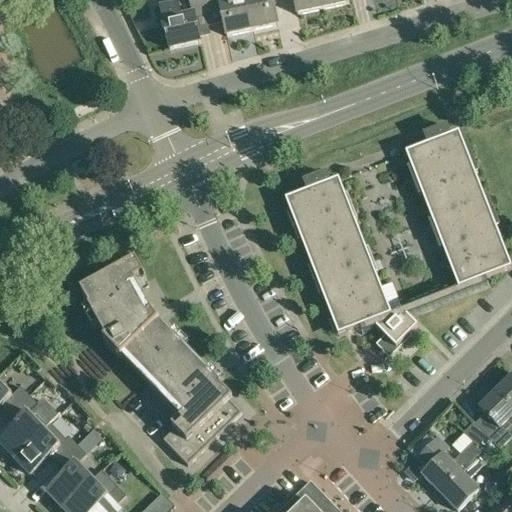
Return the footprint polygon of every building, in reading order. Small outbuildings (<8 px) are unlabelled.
[(205,9),(202,0),(188,0),(189,2),(178,4),(178,1),(159,5),(170,52),(200,44),(194,19),(206,17),(205,9)] [(202,0),(205,9),(220,6),(227,39),(253,33),(245,0),(202,0)] [(245,0),(253,33),(279,27),(272,0),(245,0)] [(323,11),(320,0),(293,0),(298,16),(323,11)] [(320,0),(323,11),(350,5),(348,0),(320,0)] [(415,183),(473,161),(468,148),(466,149),(460,134),(451,137),(447,128),(426,137),(429,146),(406,155),(412,170),(410,170),(415,183)] [(473,161),(415,183),(420,196),(422,195),(428,209),(481,189),(476,174),(478,173),(473,161)] [(294,229),(353,207),(348,195),(345,196),(339,181),(330,184),(327,175),(305,184),(309,193),(286,201),(292,216),(290,217),(294,229)] [(486,203),(481,189),(428,209),(433,223),(431,224),(436,237),(494,214),(489,202),(486,203)] [(353,207),(294,229),(299,243),(302,242),(307,256),(361,235),(355,221),(358,220),(353,207)] [(499,227),(494,214),(436,237),(441,250),(443,249),(448,262),(502,242),(496,228),(499,227)] [(361,235),(307,256),(313,270),(310,271),(315,283),(373,260),(369,248),(366,249),(361,235)] [(392,315),(382,289),(328,309),(339,337),(361,329),(363,335),(377,330),(396,349),(385,360),(385,361),(418,328),(408,318),(489,287),(486,280),(511,270),(511,268),(502,242),(448,262),(459,289),(392,315)] [(379,274),(373,260),(315,283),(320,296),(323,296),(328,309),(382,289),(376,275),(379,274)] [(233,400),(160,325),(161,323),(160,322),(158,324),(153,317),(156,316),(155,314),(148,318),(133,291),(148,283),(137,264),(82,295),(108,341),(104,343),(122,361),(127,357),(185,417),(173,428),(176,432),(164,443),(189,468),(242,416),(230,403),(233,400)] [(511,377),(497,393),(511,408),(511,377)] [(11,417),(30,398),(22,389),(13,398),(0,384),(0,410),(2,409),(11,417)] [(511,408),(497,393),(479,410),(488,419),(500,431),(510,420),(511,422),(511,408)] [(30,398),(11,417),(19,426),(0,444),(16,461),(46,432),(30,416),(39,407),(30,398)] [(488,419),(478,429),(490,440),(500,431),(488,419)] [(481,454),(482,455),(493,444),(474,425),(463,436),(472,445),(452,466),(444,457),(448,453),(438,442),(418,462),(428,472),(422,478),(440,496),(481,454)] [(51,426),(46,432),(16,461),(31,477),(51,459),(59,467),(79,448),(70,439),(67,442),(51,426)] [(79,448),(59,467),(67,476),(48,494),(64,511),(94,482),(78,466),(87,457),(79,448)] [(481,454),(440,496),(456,511),(459,511),(479,492),(468,481),(489,462),(482,455),(481,454)] [(502,494),(511,483),(511,462),(510,461),(490,482),(502,494)] [(109,498),(94,482),(64,511),(65,511),(122,511),(118,507),(127,498),(118,489),(109,498)] [(338,511),(311,484),(282,511),(338,511)] [(511,511),(511,497),(508,494),(496,506),(490,511),(511,511)]
